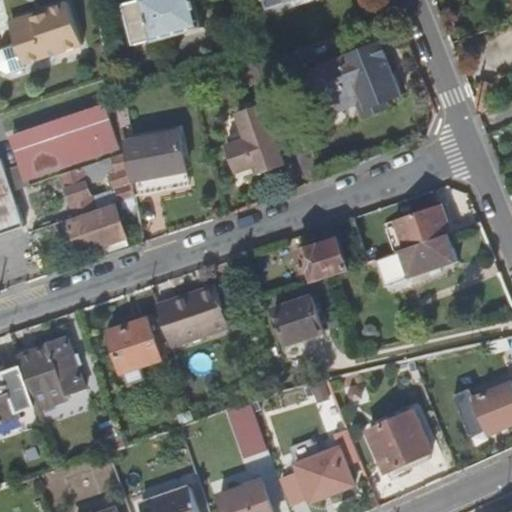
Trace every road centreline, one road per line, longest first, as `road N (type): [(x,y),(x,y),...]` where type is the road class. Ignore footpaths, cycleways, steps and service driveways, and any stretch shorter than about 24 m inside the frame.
road 1 (residential): [(0,310),(472,148)]
road 2 (residential): [(411,0),(472,148)]
